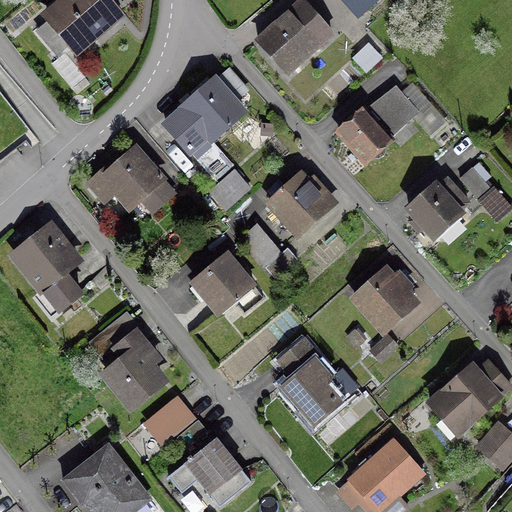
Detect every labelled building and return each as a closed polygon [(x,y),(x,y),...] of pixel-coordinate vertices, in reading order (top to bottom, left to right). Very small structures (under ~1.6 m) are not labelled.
[(93,39),(116,19),(100,0),(62,0),(45,15),(73,47),(88,34),(93,39)] [(339,0),(346,7),(354,0),(355,0),(365,11),(377,0),(339,0)] [(316,45),(329,34),(302,3),(289,15),(288,14),(256,42),(285,75),(317,46),(316,45)] [(245,93),(227,72),(214,83),(213,81),(180,110),(181,111),(164,127),(188,154),(189,153),(214,182),(231,167),(209,142),(241,113),(233,103),(245,93)] [(415,114),(394,90),(365,116),(361,111),(337,133),(362,161),(415,114)] [(150,212),(171,195),(133,152),(103,178),(98,173),(86,184),(103,203),(114,193),(128,209),(139,199),(150,212)] [(491,194),(470,170),(458,180),(480,205),(491,194)] [(209,194),(223,211),(247,190),(232,173),(209,194)] [(296,237),(327,209),(317,198),(322,193),(311,180),(305,185),(298,177),(267,205),(296,237)] [(466,204),(450,187),(445,181),(436,190),(434,188),(407,212),(413,218),(407,223),(416,232),(431,239),(458,215),(457,213),(466,204)] [(29,233),(20,240),(25,246),(13,257),(56,312),(78,294),(62,274),(75,263),(48,228),(34,239),(29,233)] [(261,267),(276,254),(254,228),(239,242),(261,267)] [(273,280),(295,261),(286,249),(278,256),(263,269),(273,280)] [(228,263),(224,258),(193,284),(217,313),(248,288),(246,285),(251,281),(242,270),(244,268),(235,257),(228,263)] [(408,289),(396,276),(391,280),(384,273),(353,301),(381,332),(412,305),(403,294),(408,289)] [(355,349),(362,343),(353,332),(346,338),(355,349)] [(129,408),(160,383),(147,367),(156,361),(133,333),(112,350),(122,362),(104,376),(129,408)] [(378,363),(395,347),(385,337),(368,354),(378,363)] [(302,341),(279,361),(289,373),(300,363),(304,368),(285,385),(303,406),(299,410),(313,426),(339,405),(335,401),(352,387),(340,372),(329,381),(314,363),(318,359),(302,341)] [(428,405),(456,436),(508,389),(491,369),(480,379),(470,368),(428,405)] [(161,446),(192,421),(176,401),(145,427),(161,446)] [(183,452),(206,433),(196,421),(173,440),(183,452)] [(500,469),(511,454),(511,439),(508,436),(488,459),(500,469)] [(221,505),(248,483),(214,441),(183,465),(184,466),(169,479),(180,493),(199,477),(221,505)] [(362,498),(374,511),(378,511),(421,474),(392,443),(337,492),(351,508),(362,498)] [(125,472),(106,448),(62,482),(81,505),(83,503),(90,511),(131,511),(144,502),(122,474),(125,472)]
